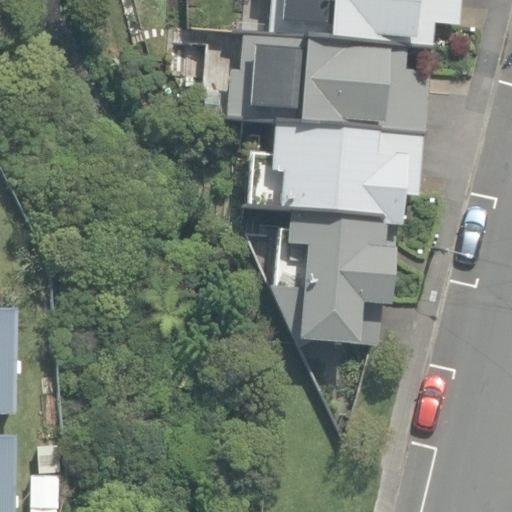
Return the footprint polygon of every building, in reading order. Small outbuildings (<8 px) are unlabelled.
[(402,45),(424,47),(422,25),(447,25),(449,0),(272,0),(271,36),(402,45)] [(417,135),(425,73),(400,71),(402,45),(271,36),(204,31),(197,118),(268,123),(417,135)] [(412,194),(417,135),(268,123),(265,155),(247,154),(242,208),(283,211),(380,219),(391,220),(397,193),(412,194)] [(389,254),(391,220),(380,219),(283,211),(281,230),(272,230),(269,288),(264,287),(293,341),(373,347),(378,303),(384,305),(386,255),(389,254)] [(0,511),(10,511),(10,436),(0,436),(0,413),(13,413),(12,310),(0,310),(0,511)]
